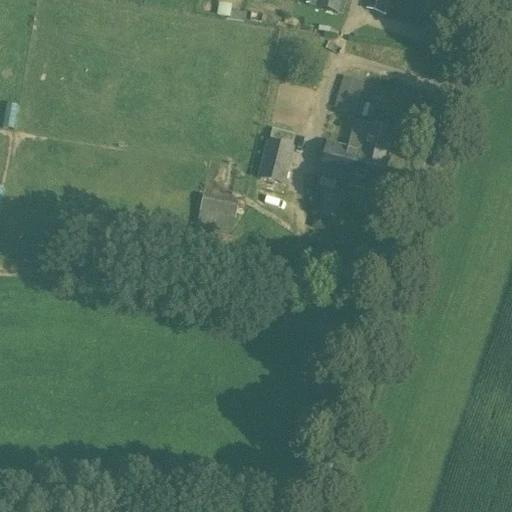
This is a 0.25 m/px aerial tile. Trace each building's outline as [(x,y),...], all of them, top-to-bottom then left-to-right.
[(385,17),(390,0),(368,0),(365,11),(385,17)] [(363,85),(343,78),(333,109),(353,116),(363,85)] [(349,138),(346,150),(328,146),(320,176),(351,185),(350,187),(365,191),(366,188),(381,192),(389,162),(388,161),(395,135),(369,128),(365,143),(349,138)] [(284,189),(294,150),(266,143),(256,182),(284,189)] [(232,236),(238,205),(202,197),(196,229),(232,236)] [(327,221),(314,217),(311,229),(323,233),(327,221)] [(212,272),(221,269),(218,259),(209,262),(212,272)]
